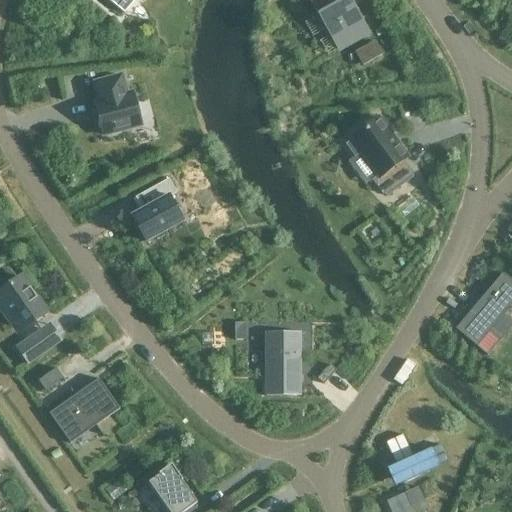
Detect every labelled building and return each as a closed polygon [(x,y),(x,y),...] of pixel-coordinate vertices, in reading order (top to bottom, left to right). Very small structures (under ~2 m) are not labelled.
[(107,0),(124,14),(135,0),(107,0)] [(368,33),(349,0),(309,0),(338,50),(368,33)] [(363,65),(381,56),(374,43),(356,53),(363,65)] [(141,126),(133,94),(126,95),(121,77),(95,84),(102,111),(97,113),(103,136),(141,126)] [(383,195),(412,174),(403,161),(408,157),(379,119),(350,140),(352,142),(347,146),(355,157),(360,154),(378,177),(373,181),(383,195)] [(142,212),(132,218),(146,243),(183,222),(169,198),(177,194),(169,180),(135,198),(142,212)] [(511,283),(502,275),(455,330),(487,356),(511,326),(511,322),(503,315),(511,305),(511,283)] [(21,278),(0,292),(0,299),(22,330),(46,313),(36,299),(29,289),(21,278)] [(235,341),(246,341),(246,324),(235,324),(235,341)] [(38,333),(17,348),(29,365),(50,350),(38,333)] [(300,374),(300,335),(301,335),(301,333),(299,333),(299,334),(282,334),(282,339),(266,339),(266,333),(264,333),(264,360),(265,360),(265,390),(264,390),(264,397),(266,397),(266,396),(299,396),(299,397),(301,397),(301,374),(300,374)] [(317,379),(323,385),(336,371),(330,366),(317,379)] [(46,392),(63,380),(60,376),(60,375),(56,369),(39,382),(46,392)] [(120,410),(98,380),(49,415),(70,445),(120,410)] [(404,435),(386,443),(396,465),(387,470),(396,488),(449,463),(447,459),(448,458),(443,446),(442,446),(441,445),(437,447),(437,446),(421,453),(422,454),(415,457),(414,455),(415,454),(410,443),(408,443),(404,435)] [(185,511),(196,504),(181,483),(182,482),(171,466),(158,475),(159,476),(148,484),(167,511),(185,511)] [(405,494),(386,502),(390,511),(412,511),(413,511),(405,494)]
